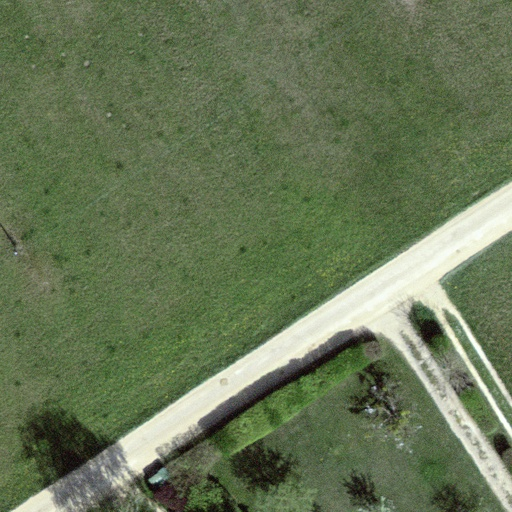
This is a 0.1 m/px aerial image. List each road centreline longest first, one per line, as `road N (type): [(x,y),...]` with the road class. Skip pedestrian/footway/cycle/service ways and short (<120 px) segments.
road 1 (track): [(36,511),(511,200)]
road 2 (track): [(511,405),(422,259)]
